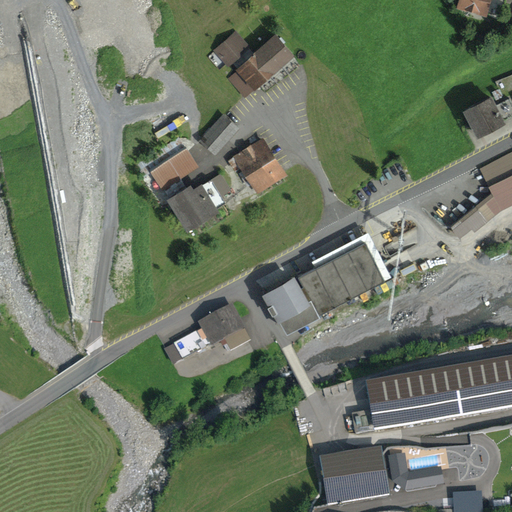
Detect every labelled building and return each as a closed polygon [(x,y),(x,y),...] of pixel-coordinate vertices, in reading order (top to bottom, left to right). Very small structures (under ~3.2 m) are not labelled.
[(490,0),(458,0),(457,6),(487,14),(490,0)] [(243,30),(221,54),(262,92),(299,53),(278,35),(262,51),(243,30)] [(490,101),(467,112),(477,134),(501,123),(490,101)] [(511,105),(511,104),(497,108),(501,123),(511,119),(511,105)] [(226,117),(203,144),(219,157),(242,131),(226,117)] [(269,141),(235,160),(257,198),(290,179),(269,141)] [(501,184),(474,206),(485,220),(511,198),(511,148),(487,161),(501,184)] [(187,151),(150,177),(166,199),(203,173),(187,151)] [(205,182),(172,201),(189,231),(222,212),(205,182)] [(363,246),(271,296),(288,329),(380,279),(363,246)] [(207,332),(167,355),(174,369),(247,331),(236,307),(204,322),(207,332)] [(511,361),(367,387),(376,435),(511,411),(511,361)] [(380,454),(323,464),(330,504),(387,495),(380,454)]
